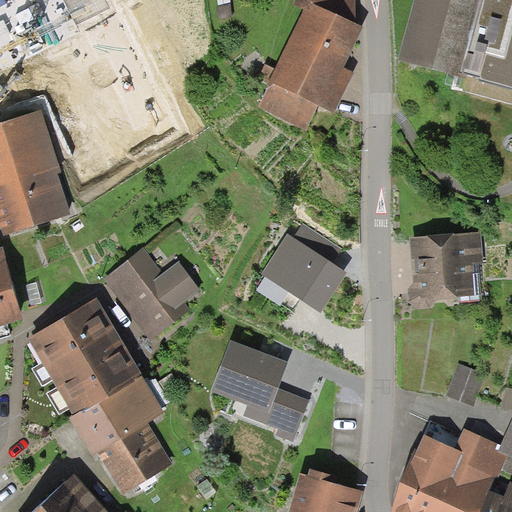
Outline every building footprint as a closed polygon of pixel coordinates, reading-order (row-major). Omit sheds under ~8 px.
[(0,0),(0,64),(2,69),(80,30),(77,23),(110,7),(106,0),(0,0)] [(305,10),(259,110),(304,130),(316,105),(335,114),(354,73),(344,68),(362,28),(355,25),(355,0),(296,0),(294,5),(305,10)] [(511,0),(414,0),(398,62),(463,79),(470,55),(511,65),(511,0)] [(44,109),(0,122),(0,223),(4,236),(70,217),(57,174),(62,173),(44,109)] [(293,238),(289,235),(268,266),(267,265),(253,286),(293,311),(299,301),(322,316),(349,274),(333,264),(343,249),(303,223),(293,238)] [(436,306),(438,304),(461,302),(460,295),(477,294),(476,273),(484,272),(481,235),(411,239),(414,283),(412,285),(409,295),(412,304),(414,306),(425,310),(436,306)] [(145,248),(103,278),(149,342),(193,310),(187,303),(203,291),(180,259),(162,272),(145,248)] [(0,296),(15,292),(2,249),(0,249),(0,296)] [(0,296),(0,329),(25,321),(15,292),(0,296)] [(72,416),(143,376),(97,299),(27,340),(72,416)] [(290,363),(232,341),(212,392),(247,406),(243,417),(279,431),(278,435),(295,442),(311,400),(281,388),(290,363)] [(485,377),(457,367),(445,399),(473,409),(485,377)] [(164,415),(143,376),(72,416),(67,419),(88,456),(97,450),(123,495),(173,466),(148,424),(164,415)] [(511,391),(507,390),(500,411),(511,414),(511,417),(500,446),(497,454),(511,459),(511,391)] [(455,451),(423,437),(390,511),(481,511),(490,493),(505,457),(497,454),(500,446),(464,430),(455,451)] [(308,477),(300,475),(289,511),(357,511),(363,493),(330,484),(332,477),(310,471),(308,477)] [(120,511),(101,511),(72,477),(30,511),(129,511),(125,508),(120,511)] [(504,498),(490,493),(481,511),(511,511),(511,484),(509,483),(504,498)]
